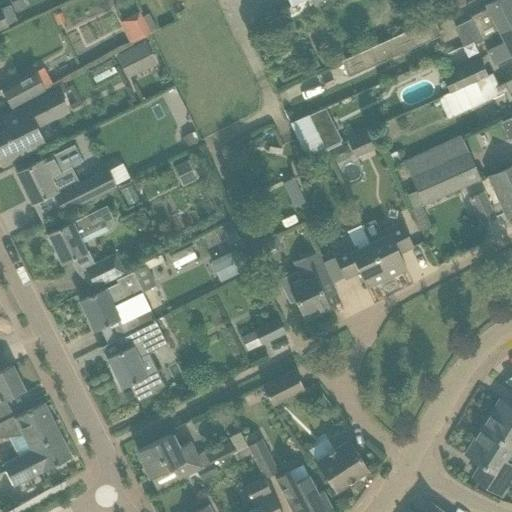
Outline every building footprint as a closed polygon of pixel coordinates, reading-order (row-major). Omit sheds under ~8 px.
[(20,0),(16,0),(11,3),(15,12),(24,8),(20,0)] [(486,8),(469,16),(470,18),(481,40),(498,32),(511,24),(511,7),(508,0),(492,0),(488,3),(484,4),(486,8)] [(6,25),(16,20),(10,5),(0,8),(0,29),(7,26),(6,25)] [(118,23),(129,44),(152,32),(143,15),(141,16),(138,10),(121,19),(122,21),(118,23)] [(60,13),(53,16),(57,24),(64,21),(60,13)] [(340,60),(347,77),(440,36),(433,20),(340,60)] [(502,41),(486,49),(493,64),(510,55),(511,59),(511,58),(511,24),(498,32),(502,41)] [(155,64),(144,41),(115,54),(126,78),(155,64)] [(441,78),(449,93),(487,75),(480,61),(441,78)] [(0,89),(11,109),(44,90),(33,71),(0,89)] [(511,95),(511,77),(502,83),(509,97),(511,95)] [(39,147),(32,134),(37,132),(35,127),(67,111),(57,90),(1,118),(7,130),(0,133),(0,162),(2,166),(39,147)] [(308,116),(289,124),(304,157),(323,149),(308,116)] [(511,116),(499,123),(508,140),(511,137),(511,116)] [(379,147),(370,128),(347,139),(355,158),(379,147)] [(193,133),(182,138),(187,147),(197,142),(193,133)] [(402,161),(422,205),(480,179),(460,135),(402,161)] [(332,147),(330,154),(332,159),(339,162),(348,158),(350,151),(348,146),(342,143),(332,147)] [(33,164),(16,172),(31,203),(49,194),(56,190),(49,177),(81,161),(73,145),(59,152),(33,164)] [(511,165),(488,177),(506,216),(511,213),(511,165)] [(292,179),(282,184),(293,207),(303,203),(292,179)] [(65,208),(86,198),(79,183),(58,194),(65,208)] [(469,198),(481,224),(494,218),(482,192),(469,198)] [(429,227),(420,206),(419,205),(410,209),(420,231),(429,227)] [(257,225),(279,215),(274,206),(253,216),(257,225)] [(86,251),(78,234),(94,226),(88,213),(64,225),(46,234),(54,250),(53,254),(55,258),(59,260),(61,263),(79,255),(86,251)] [(380,237),(369,243),(386,279),(406,269),(398,254),(413,247),(401,222),(378,233),(380,237)] [(386,279),(369,243),(357,248),(355,244),(332,255),(344,279),(358,273),(365,288),(386,279)] [(234,250),(221,257),(230,275),(243,268),(234,250)] [(329,308),(315,277),(325,271),(320,261),(315,250),(292,262),(301,282),(288,287),(304,320),(329,308)] [(93,262),(102,283),(125,273),(115,253),(93,262)] [(144,265),(132,271),(132,272),(141,290),(153,284),(144,265)] [(116,282),(79,301),(93,331),(118,318),(126,334),(155,320),(141,290),(132,271),(115,279),(116,282)] [(260,344),(284,332),(277,318),(253,330),(254,331),(260,344)] [(145,374),(137,358),(166,344),(155,320),(126,334),(118,337),(124,349),(106,358),(121,388),(131,383),(139,397),(163,385),(155,369),(145,374)] [(254,331),(241,337),(248,350),(260,344),(254,331)] [(0,417),(11,412),(5,400),(24,390),(11,365),(0,370),(0,417)] [(304,389),(303,388),(294,370),(262,386),(272,406),(304,389)] [(511,406),(501,400),(484,427),(511,444),(511,406)] [(59,435),(43,403),(14,417),(13,415),(0,421),(0,437),(20,434),(28,450),(30,449),(30,450),(59,435)] [(511,444),(484,427),(467,454),(487,466),(478,480),(502,495),(511,479),(511,444)] [(172,467),(178,479),(203,467),(190,441),(177,448),(170,434),(136,450),(150,477),(172,467)] [(70,457),(59,435),(30,450),(30,449),(28,450),(22,453),(1,463),(12,485),(40,471),(40,472),(70,457)] [(263,478),(277,471),(261,438),(246,446),(261,474),(263,478)] [(312,456),(311,457),(323,475),(334,492),(368,470),(348,440),(333,450),(326,439),(308,450),(312,456)] [(275,478),(292,511),(321,511),(330,508),(321,490),(316,493),(307,475),(294,482),(288,471),(275,478)] [(280,511),(275,502),(263,478),(261,474),(242,484),(250,502),(254,508),(245,511),(280,511)] [(444,511),(432,503),(425,511),(444,511)]
